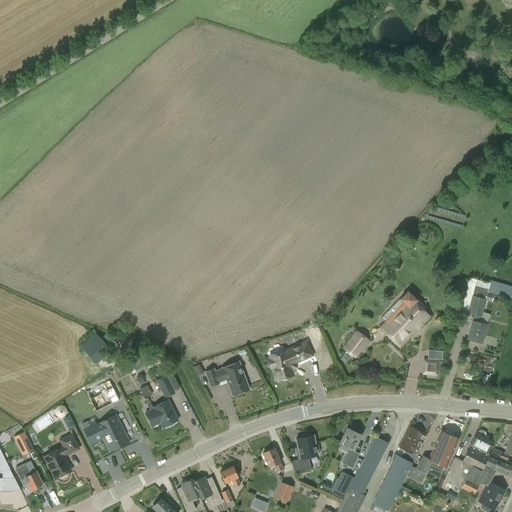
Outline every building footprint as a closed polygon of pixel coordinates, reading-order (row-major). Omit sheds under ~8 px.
[(489,282),(478,280),(476,288),(511,296),(511,285),(489,280),(489,282)] [(416,301),(417,300),(407,291),(399,299),(404,303),(409,308),(416,301)] [(487,292),(485,300),(491,302),(494,294),(487,292)] [(484,300),(485,299),(473,296),(469,311),(474,312),(467,339),(482,342),(487,323),(479,321),(484,300)] [(409,308),(404,303),(380,328),(399,347),(430,316),(416,301),(409,308)] [(304,331),(320,364),(330,360),(314,326),(304,331)] [(107,336),(113,345),(121,339),(114,331),(107,336)] [(368,340),(356,331),(343,348),(355,357),(368,340)] [(79,346),(84,352),(88,356),(96,364),(100,361),(111,350),(104,343),(94,332),(79,346)] [(311,355),(305,342),(285,351),(269,355),(270,359),(268,360),(267,362),(267,364),(269,366),(270,367),(273,367),(276,379),(279,378),(281,379),(283,379),(285,378),(287,377),(288,376),(291,375),(290,369),(290,368),(292,369),(295,363),(294,363),(311,355)] [(137,374),(154,363),(150,357),(147,359),(144,354),(130,364),(137,374)] [(437,361),(424,360),(423,373),(436,374),(437,361)] [(249,389),(238,361),(221,368),(222,369),(214,371),(213,369),(205,372),(210,386),(218,383),(217,378),(223,376),(225,379),(226,379),(232,396),(249,389)] [(174,393),(165,376),(156,380),(165,397),(174,393)] [(96,412),(119,401),(108,380),(85,391),(96,412)] [(178,420),(167,399),(152,407),(151,404),(147,406),(149,410),(145,413),(152,427),(160,423),(162,428),(178,420)] [(52,411),(36,421),(40,429),(57,418),(52,411)] [(129,442),(116,414),(95,425),(94,422),(88,425),(86,421),(80,424),(90,444),(102,437),(109,452),(129,442)] [(405,475),(406,476),(411,466),(410,465),(416,455),(415,454),(425,434),(410,426),(399,447),(404,449),(400,457),(397,455),(372,503),(387,510),(405,475)] [(361,434),(347,428),(339,444),(349,449),(342,463),(352,468),(357,457),(351,455),(361,434)] [(461,487),(466,479),(472,466),(482,470),(490,455),(488,454),(495,440),(485,435),(486,434),(485,432),(481,430),(480,430),(479,432),(477,431),(463,461),(455,457),(444,479),(461,487)] [(34,449),(24,431),(12,437),(22,455),(34,449)] [(416,468),(411,466),(406,476),(420,483),(429,467),(440,472),(441,469),(443,466),(446,467),(458,439),(440,431),(429,458),(423,455),(416,468)] [(291,461),(294,474),(310,470),(307,457),(317,455),(317,452),(319,452),(317,444),(315,445),(313,435),(311,436),(311,433),(303,435),(304,437),(296,439),(299,453),(297,453),(298,460),(291,461)] [(78,448),(71,434),(60,440),(63,447),(59,449),(59,448),(43,456),(54,478),(58,476),(60,477),(66,474),(66,472),(70,470),(62,454),(66,453),(67,454),(78,448)] [(375,436),(354,477),(342,500),(336,511),(356,511),(357,511),(354,509),(388,443),(375,436)] [(280,462),(274,447),(262,453),(268,467),(273,465),(277,472),(283,469),(280,462)] [(501,452),(499,458),(506,461),(508,455),(501,452)] [(490,482),(496,471),(510,477),(511,472),(511,463),(506,461),(499,458),(490,454),(490,455),(482,470),(472,466),(466,479),(462,487),(473,494),(480,482),(487,486),(479,501),(482,503),(481,505),(481,507),(482,509),(485,511),(487,511),(489,509),(490,507),(494,509),(505,490),(490,482)] [(30,474),(25,463),(14,468),(20,480),(24,478),(30,490),(35,487),(36,488),(40,486),(40,485),(42,484),(35,471),(30,474)] [(237,477),(232,466),(220,472),(225,483),(231,480),(234,487),(240,484),(237,478),(237,477)] [(342,500),(354,477),(341,471),(330,494),(342,500)] [(0,490),(13,490),(6,478),(0,477),(0,490)] [(199,496),(200,499),(209,495),(213,505),(222,501),(211,477),(205,480),(204,477),(193,482),(199,496)] [(193,482),(192,479),(180,484),(182,487),(176,489),(185,511),(189,511),(195,509),(191,500),(199,496),(193,482)] [(293,487),(281,482),(275,497),(287,502),(293,487)] [(234,505),(227,490),(221,493),(228,508),(234,505)] [(176,511),(161,497),(151,508),(155,511),(176,511)]
